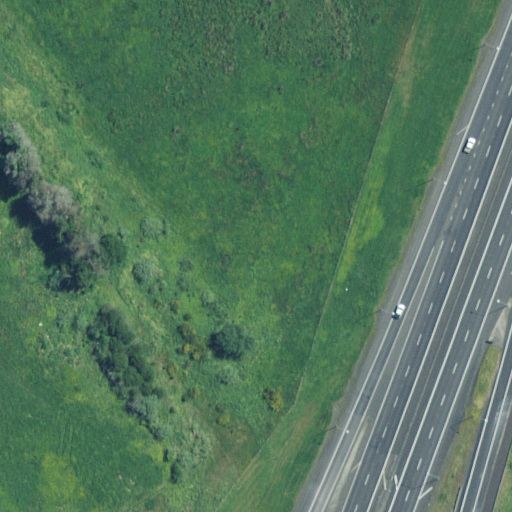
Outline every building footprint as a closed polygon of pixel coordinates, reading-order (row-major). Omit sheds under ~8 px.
[(44,245),(33,226),(5,243),(16,262),(44,245)] [(47,277),(36,259),(17,269),(28,288),(47,277)] [(109,409),(93,384),(61,404),(76,429),(109,409)] [(135,440),(117,416),(85,441),(108,471),(122,460),(117,454),(135,440)] [(170,481),(150,450),(113,474),(127,496),(149,482),(155,491),(170,481)] [(46,469),(37,454),(1,476),(21,509),(44,495),(33,477),(46,469)]
